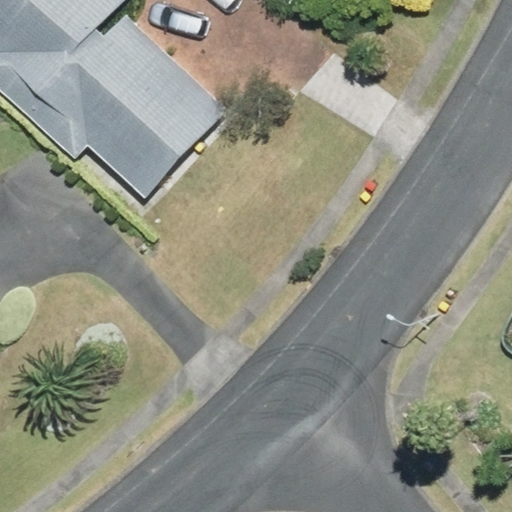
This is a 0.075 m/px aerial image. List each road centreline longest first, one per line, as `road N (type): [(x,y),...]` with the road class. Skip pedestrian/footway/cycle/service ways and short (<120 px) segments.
road 1 (residential): [(288,404),(511,73)]
road 2 (residential): [(157,511),(288,404)]
road 3 (residential): [(391,511),(288,404)]
